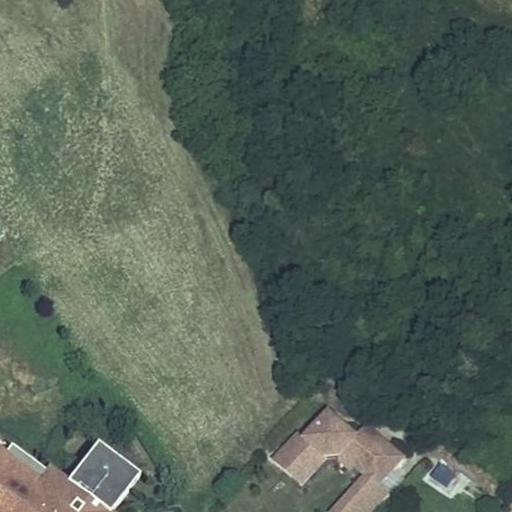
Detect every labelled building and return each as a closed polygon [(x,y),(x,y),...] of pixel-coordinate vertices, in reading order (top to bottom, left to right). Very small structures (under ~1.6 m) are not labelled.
[(275,463),(291,477),(301,466),(312,475),(326,459),(339,457),(348,447),(362,460),(355,467),(367,477),(359,487),(381,507),(391,496),(380,486),(404,459),(366,426),(356,437),(330,414),(307,441),(300,435),(275,463)] [(0,454),(0,511),(112,511),(130,490),(115,478),(125,465),(97,445),(63,491),(46,478),(48,477),(11,449),(4,458),(0,454)] [(335,462),(349,475),(355,467),(362,460),(348,447),(339,457),(335,462)] [(115,478),(130,490),(139,476),(125,465),(115,478)] [(433,476),(448,486),(455,476),(440,465),(433,476)] [(291,477),(302,487),(312,475),(301,466),(291,477)] [(336,511),(376,511),(381,507),(359,487),(336,511)]
